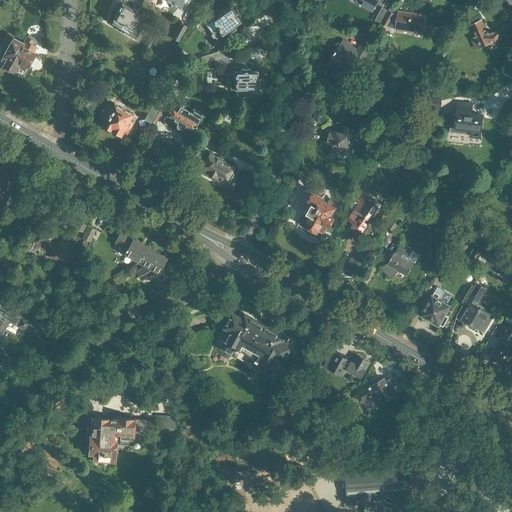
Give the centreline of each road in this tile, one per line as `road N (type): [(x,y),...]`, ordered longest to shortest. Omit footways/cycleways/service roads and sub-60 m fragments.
road 1 (tertiary): [(511,420),(275,278)]
road 2 (unclassified): [(0,404),(234,260)]
road 3 (residential): [(242,250),(263,207),(285,76),(279,31),(264,0)]
road 4 (tertiary): [(188,228),(55,151)]
road 5 (residential): [(55,151),(70,0)]
